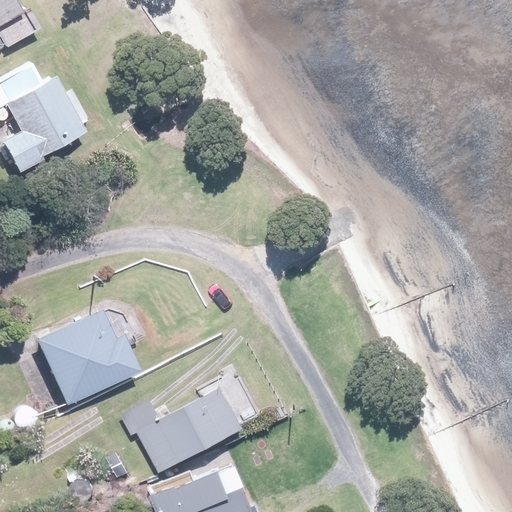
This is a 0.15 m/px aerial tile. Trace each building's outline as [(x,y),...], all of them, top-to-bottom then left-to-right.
[(19,0),(0,0),(0,23),(25,7),(19,0)] [(58,78),(8,105),(22,131),(4,141),(21,172),(89,135),(58,78)] [(104,309),(38,339),(68,403),(139,370),(123,335),(117,338),(104,309)] [(128,413),(161,472),(244,426),(221,385),(158,420),(148,402),(128,413)] [(218,469),(151,497),(156,511),(251,511),(240,483),(226,489),(218,469)]
